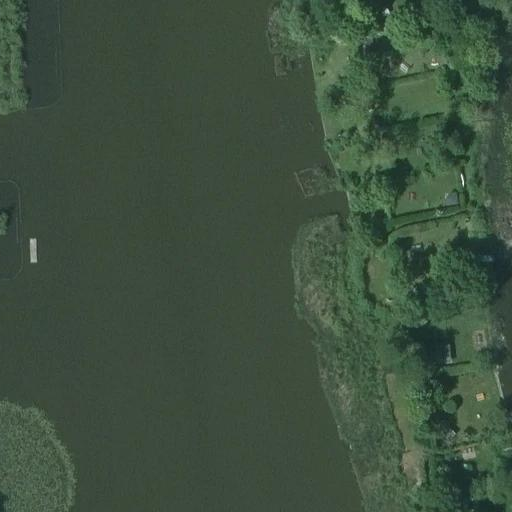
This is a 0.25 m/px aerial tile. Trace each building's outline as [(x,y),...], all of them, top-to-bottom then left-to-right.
[(373,38),(366,39),(367,50),(366,50),(367,55),(375,53),(373,38)] [(434,131),(439,145),(448,142),(443,127),(434,131)] [(449,194),(445,200),(446,206),(457,204),(455,193),(449,194)] [(429,284),(422,285),(425,296),(436,293),(434,287),(429,284)] [(448,347),(436,348),(437,359),(449,358),(448,347)] [(442,425),(436,431),(446,441),(452,435),(442,425)] [(468,511),(466,496),(452,498),(454,511),(468,511)]
